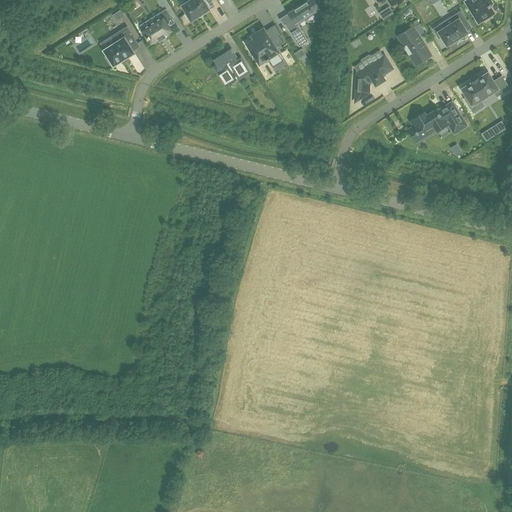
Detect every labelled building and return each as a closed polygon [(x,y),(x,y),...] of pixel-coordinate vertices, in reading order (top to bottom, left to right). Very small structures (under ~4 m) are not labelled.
[(166,0),(157,0),(163,8),(166,6),(174,18),(177,16),(166,0)] [(191,0),(183,5),(182,6),(187,13),(184,15),(188,21),(191,19),(192,21),(210,10),(205,1),(206,0),(191,0)] [(283,17),(287,23),(285,24),(299,47),(309,41),(297,23),(319,9),(319,0),(309,0),(290,13),(283,17)] [(465,0),(479,22),(483,20),(484,22),(492,17),(491,15),(495,13),(491,7),(492,6),(491,4),(493,3),(490,0),(465,0)] [(388,17),(394,13),(389,6),(384,10),(388,17)] [(170,26),(167,22),(172,19),(166,9),(161,13),(164,18),(144,30),(148,37),(147,37),(149,40),(150,39),(152,43),(158,39),(160,41),(167,37),(166,34),(168,33),(168,34),(173,31),(170,26)] [(439,32),(448,45),(455,40),(456,41),(456,40),(460,38),(461,38),(460,37),(468,33),(463,24),(468,21),(461,11),(452,17),(455,22),(439,32)] [(112,36),(117,43),(105,50),(108,56),(106,58),(111,65),(113,64),(114,65),(122,61),(127,58),(127,57),(135,53),(131,48),(138,43),(127,26),(112,36)] [(431,55),(416,32),(414,28),(408,31),(399,37),(404,44),(406,43),(406,44),(407,43),(414,54),(413,55),(412,56),(416,64),(418,63),(431,55)] [(268,61),(269,60),(271,59),(270,58),(278,53),(279,52),(276,48),(284,43),(280,36),(272,41),(265,31),(264,29),(258,33),(257,32),(257,33),(254,35),(253,35),(253,36),(255,39),(248,44),(260,64),(267,60),(268,61)] [(306,55),(302,48),(295,53),(298,60),(306,55)] [(235,54),(231,49),(217,59),(220,64),(215,67),(227,85),(232,82),(240,77),(241,78),(243,77),(250,72),(241,59),(241,58),(238,60),(236,57),(235,54)] [(377,85),(385,79),(382,75),(392,68),(385,56),(374,63),(373,61),(366,66),(367,68),(358,73),(356,101),(369,93),(369,83),(374,80),(377,85)] [(474,105),(480,100),(494,92),(497,97),(510,89),(502,76),(494,81),(489,73),(489,72),(479,78),(472,82),(472,83),(462,89),(468,97),(473,105),(474,105)] [(437,129),(437,130),(449,123),(455,133),(467,125),(452,103),(439,111),(438,109),(427,116),(425,113),(411,121),(417,131),(416,132),(418,134),(419,134),(422,138),(437,129)]
